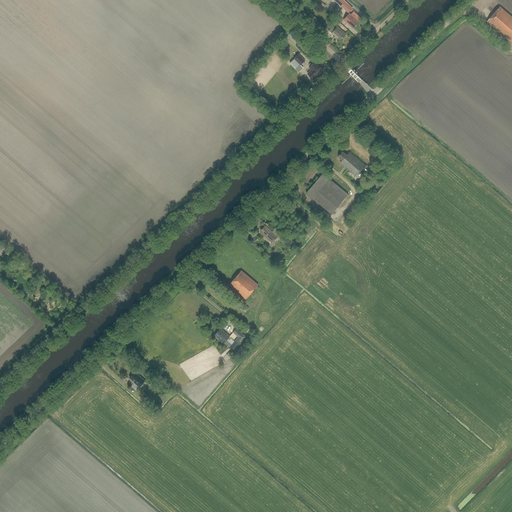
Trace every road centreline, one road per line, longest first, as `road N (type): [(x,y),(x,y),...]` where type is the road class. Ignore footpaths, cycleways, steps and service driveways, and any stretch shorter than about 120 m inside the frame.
road 1 (track): [(410,0),(0,389)]
road 2 (unclassified): [(0,446),(371,94)]
road 3 (unclassified): [(371,94),(269,0)]
road 4 (unclassified): [(371,94),(470,0)]
